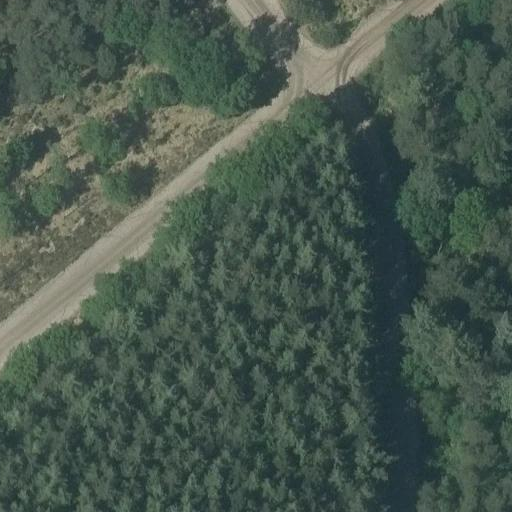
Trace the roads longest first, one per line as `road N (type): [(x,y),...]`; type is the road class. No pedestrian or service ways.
road 1 (track): [(247,0),(353,121),(376,190),(397,511)]
road 2 (track): [(0,352),(426,0)]
